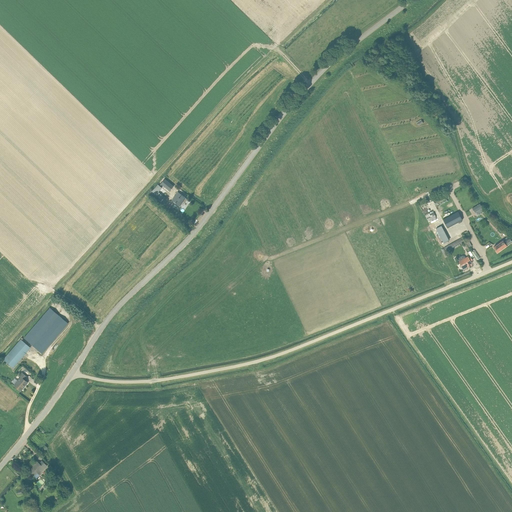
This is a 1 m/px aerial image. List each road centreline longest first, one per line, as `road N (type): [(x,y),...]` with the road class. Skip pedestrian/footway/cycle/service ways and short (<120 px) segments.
road 1 (unclassified): [(73,374),(113,312),(195,232),(311,84),(411,0)]
road 2 (unclassified): [(73,374),(152,382),(256,363),(511,263)]
